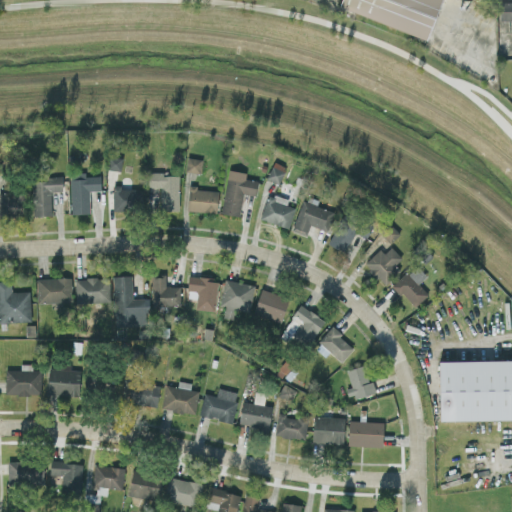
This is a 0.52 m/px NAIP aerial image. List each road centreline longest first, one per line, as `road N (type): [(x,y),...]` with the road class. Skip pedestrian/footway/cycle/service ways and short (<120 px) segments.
road 1 (residential): [(419,479),(332,479),(110,432),(0,425)]
road 2 (residential): [(376,324),(309,270),(225,245),(0,249)]
road 3 (residential): [(376,324),(399,355),(413,395),(419,511)]
